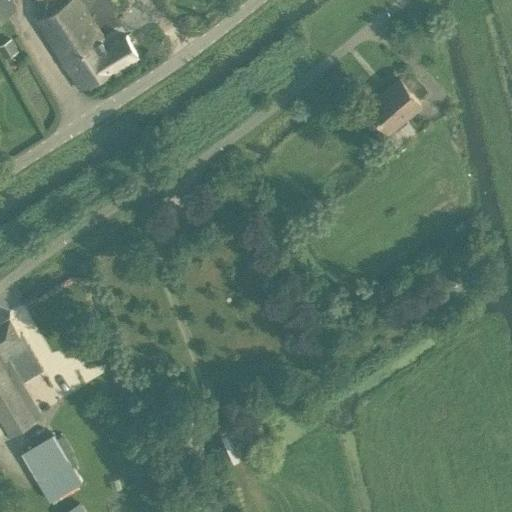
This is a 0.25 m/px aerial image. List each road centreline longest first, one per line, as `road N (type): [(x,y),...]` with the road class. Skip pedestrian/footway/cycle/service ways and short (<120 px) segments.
road 1 (residential): [(0,284),(225,141),(405,0)]
road 2 (unclassified): [(0,175),(256,0)]
